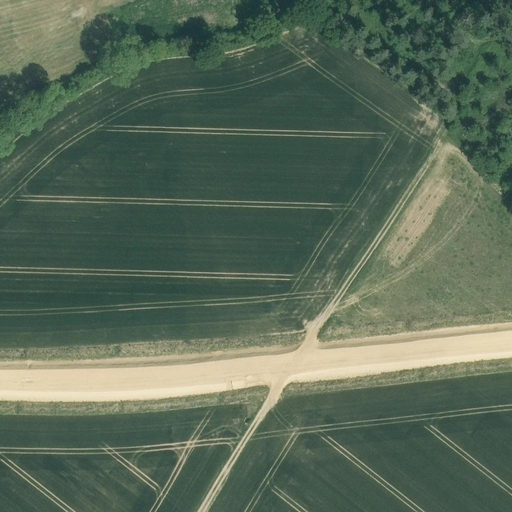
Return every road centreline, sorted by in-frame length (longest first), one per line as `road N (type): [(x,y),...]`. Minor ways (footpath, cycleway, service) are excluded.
road 1 (track): [(205,511),(448,125),(478,45),(511,41)]
road 2 (secondary): [(0,380),(96,382),(511,344)]
